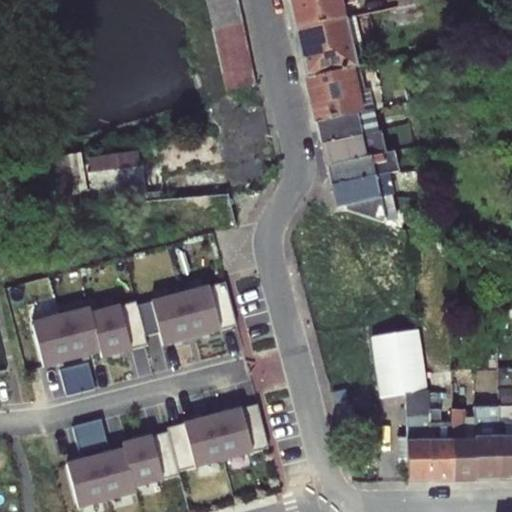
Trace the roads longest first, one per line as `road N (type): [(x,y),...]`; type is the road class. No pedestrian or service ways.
road 1 (residential): [(261,0),(297,171),(267,241),(328,487)]
road 2 (residential): [(511,505),(358,507),(340,498)]
